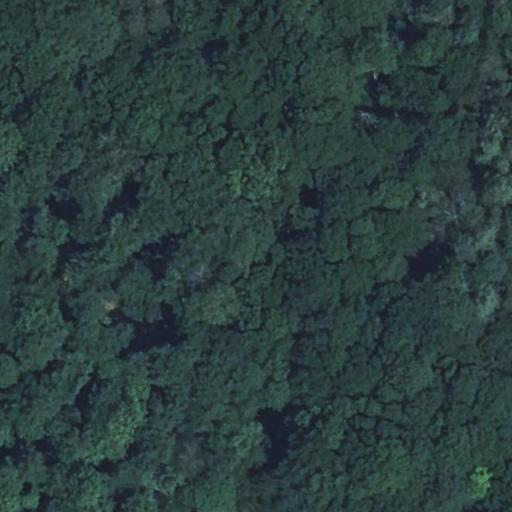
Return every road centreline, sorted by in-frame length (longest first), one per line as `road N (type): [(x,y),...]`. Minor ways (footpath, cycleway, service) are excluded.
road 1 (track): [(0,69),(279,300)]
road 2 (track): [(279,300),(310,511)]
